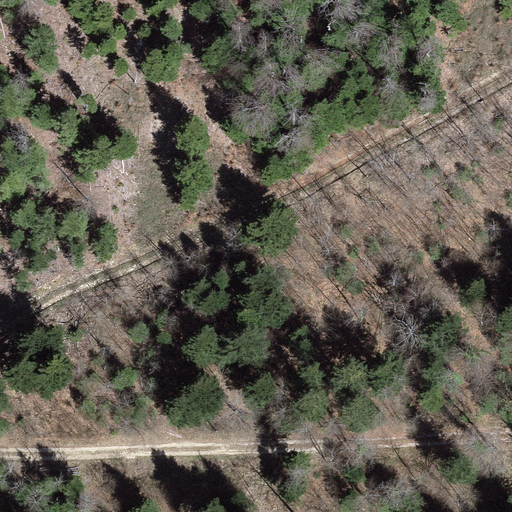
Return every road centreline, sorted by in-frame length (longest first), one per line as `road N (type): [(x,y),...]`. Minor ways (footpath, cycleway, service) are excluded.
road 1 (track): [(0,322),(511,75)]
road 2 (track): [(0,453),(282,455),(511,444)]
